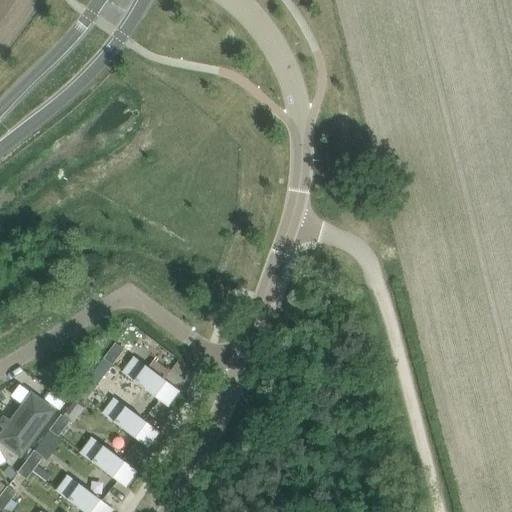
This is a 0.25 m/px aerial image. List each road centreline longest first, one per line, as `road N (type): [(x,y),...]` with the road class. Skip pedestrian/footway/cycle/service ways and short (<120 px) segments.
road 1 (track): [(438,511),(376,284),(361,249),(324,232)]
road 2 (residential): [(0,370),(127,292),(241,364)]
road 3 (unclassified): [(293,221),(302,176),(295,89),(274,41),(230,0)]
road 4 (tertiary): [(0,150),(98,71),(144,0)]
road 5 (unclassified): [(241,364),(169,511)]
road 6 (tertiary): [(99,0),(0,113)]
